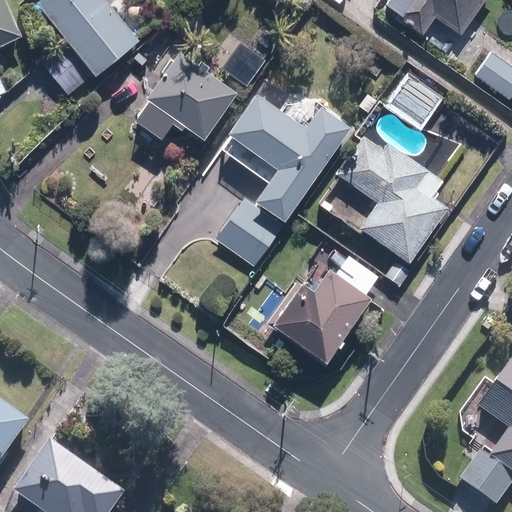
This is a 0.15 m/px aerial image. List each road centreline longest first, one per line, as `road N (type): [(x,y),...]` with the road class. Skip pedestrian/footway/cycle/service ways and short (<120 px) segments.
road 1 (residential): [(0,247),(325,478)]
road 2 (residential): [(325,478),(511,215)]
